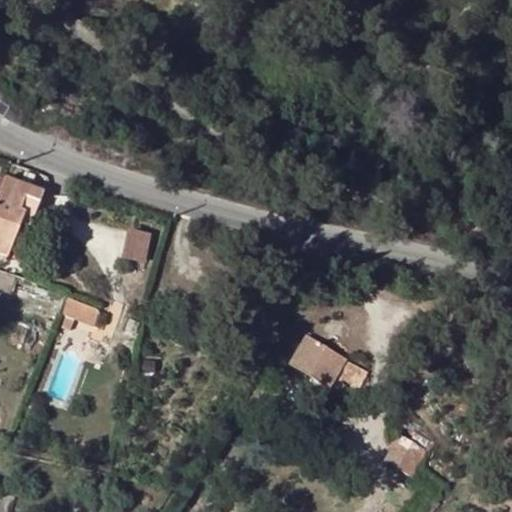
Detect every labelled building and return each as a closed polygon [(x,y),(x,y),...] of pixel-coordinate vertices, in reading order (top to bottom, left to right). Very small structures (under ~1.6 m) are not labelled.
[(0,257),(7,260),(21,226),(29,229),(43,195),(4,180),(0,190),(0,257)] [(127,230),(120,260),(144,265),(151,236),(127,230)] [(15,279),(0,274),(0,291),(10,295),(15,279)] [(68,299),(62,316),(75,321),(95,327),(101,311),(68,299)] [(71,331),(75,321),(62,316),(59,326),(71,331)] [(346,360),(307,338),(290,366),(330,388),(346,360)] [(368,375),(349,364),(339,382),(358,392),(368,375)] [(426,451),(431,443),(416,435),(412,443),(426,451)] [(385,463),(412,477),(426,451),(412,443),(400,436),(385,463)] [(417,511),(433,498),(423,489),(400,511),(417,511)] [(417,511),(437,511),(442,508),(433,498),(417,511)]
